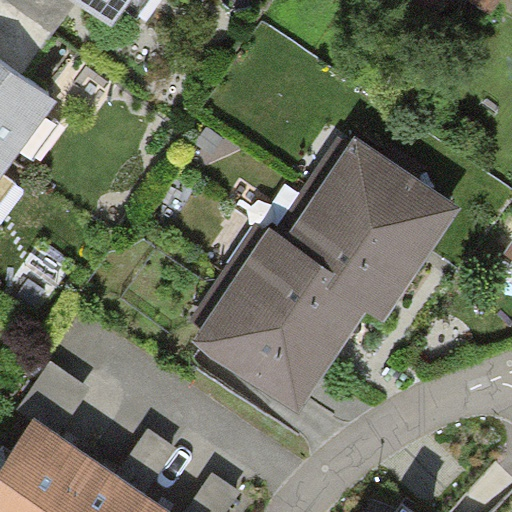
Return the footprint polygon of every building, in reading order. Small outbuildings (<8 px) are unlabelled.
[(0,0),(0,59),(22,76),(77,0),(0,0)] [(400,0),(400,1),(421,14),(429,0),(400,0)] [(0,59),(0,145),(7,150),(48,94),(22,76),(0,59)] [(354,120),(286,220),(334,252),(324,266),(365,294),(385,307),(392,297),(424,249),(462,193),(354,120)] [(286,220),(270,209),(193,323),(297,394),(329,347),(336,337),(365,294),(324,266),(334,252),(286,220)] [(32,398),(62,418),(88,380),(49,354),(15,404),(24,409),(32,398)] [(24,409),(0,444),(0,511),(39,511),(90,438),(62,418),(32,398),(24,409)] [(120,458),(149,478),(178,437),(149,417),(120,458)] [(120,458),(90,438),(39,511),(125,511),(149,478),(120,458)] [(197,511),(218,511),(240,482),(213,463),(185,503),(197,511)] [(197,511),(185,503),(149,478),(125,511),(197,511)] [(400,511),(427,511),(430,509),(410,497),(400,511)]
